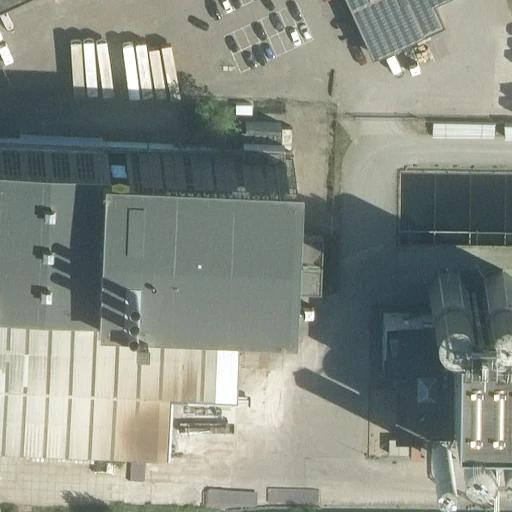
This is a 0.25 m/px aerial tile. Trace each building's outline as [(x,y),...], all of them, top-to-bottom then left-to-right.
[(0,0),(0,9),(19,0),(0,0)] [(436,0),(348,0),(370,47),(445,19),(436,0)] [(0,281),(122,286),(121,305),(156,307),(156,291),(287,293),(287,289),(321,291),(324,234),(289,232),(293,149),(280,148),(281,123),(246,121),(245,131),(232,130),(232,147),(0,136),(0,281)] [(0,445),(214,456),(234,456),(236,419),(280,421),(282,376),(238,374),(240,316),(0,305),(0,445)] [(400,427),(452,428),(453,408),(511,409),(511,314),(384,313),(383,365),(406,366),(406,387),(401,387),(400,427)]
